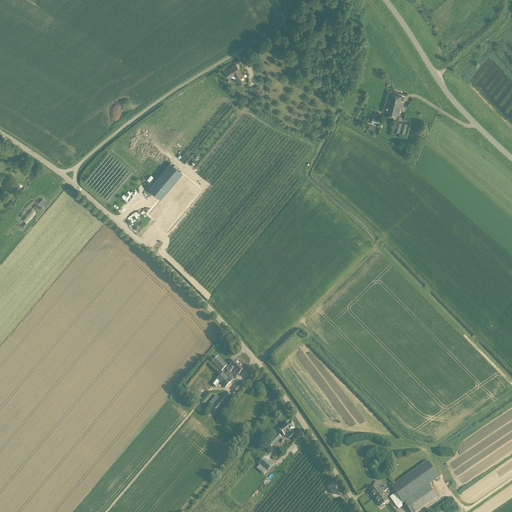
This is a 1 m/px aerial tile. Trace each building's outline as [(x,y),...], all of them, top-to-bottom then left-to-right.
[(236,64),(224,72),(228,78),(233,75),(241,86),(247,82),(236,64)] [(258,85),(252,89),(256,96),(257,95),(259,97),(264,94),(262,92),(263,91),(258,85)] [(400,103),(402,96),(392,94),(389,102),(388,102),(385,112),(398,116),(401,104),(400,103)] [(402,123),(396,122),(394,132),(400,133),(405,134),(407,124),(402,123)] [(147,188),(160,198),(181,173),(169,162),(147,188)] [(201,190),(181,173),(147,214),(167,230),(201,190)] [(23,219),(27,223),(37,213),(33,209),(23,219)] [(221,372),(227,366),(218,357),(212,363),(221,372)] [(244,368),(248,364),(241,357),(237,360),(244,368)] [(220,384),(230,374),(239,365),(235,360),(226,369),(228,372),(225,375),(223,373),(216,380),(220,384)] [(239,365),(230,374),(220,384),(225,388),(231,382),(231,381),(235,378),(244,369),(239,365)] [(237,394),(243,387),(238,382),(232,389),(237,394)] [(211,407),(218,413),(231,398),(225,392),(211,407)] [(290,430),(294,427),(289,422),(285,425),(284,425),(279,429),(280,429),(280,430),(284,436),(285,435),(286,436),(287,436),(289,438),(294,435),(290,430)] [(277,442),(273,439),(268,444),(271,447),(277,442)] [(273,464),(269,461),(268,462),(263,458),(257,464),(259,466),(256,469),(263,475),(266,472),(267,472),(273,464)] [(392,487),(396,493),(390,498),(397,508),(404,503),(410,511),(417,511),(437,498),(429,485),(439,478),(427,461),(392,487)] [(378,485),(368,491),(373,498),(374,497),(380,507),(388,501),(383,493),(388,489),(386,486),(381,490),(378,485)]
